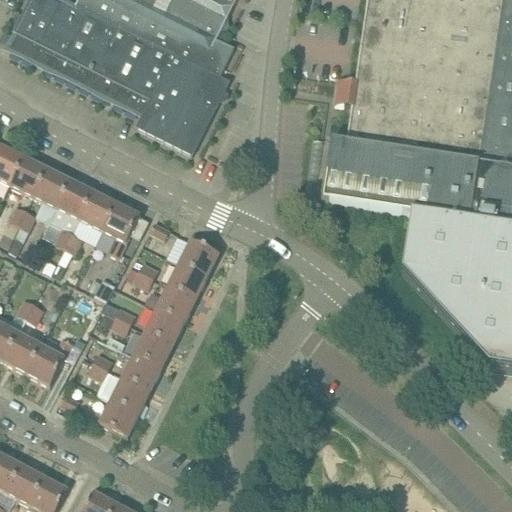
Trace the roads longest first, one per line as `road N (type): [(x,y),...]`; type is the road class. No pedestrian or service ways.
road 1 (unclassified): [(260,233),(0,107)]
road 2 (residential): [(297,335),(430,433),(511,511)]
road 3 (unclassified): [(511,471),(334,284)]
road 4 (residential): [(260,233),(286,0)]
road 5 (residential): [(191,511),(0,408)]
road 6 (residential): [(235,511),(249,405),(297,335)]
